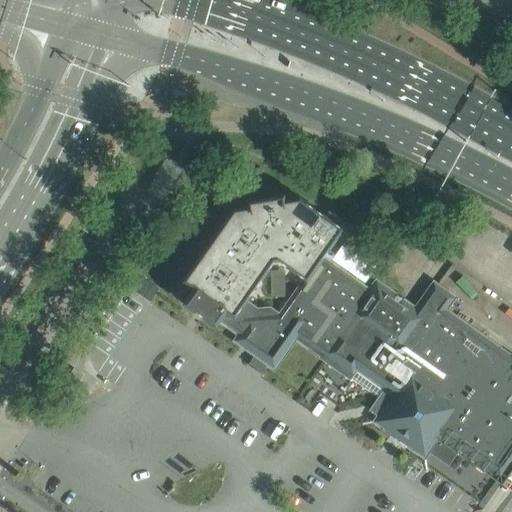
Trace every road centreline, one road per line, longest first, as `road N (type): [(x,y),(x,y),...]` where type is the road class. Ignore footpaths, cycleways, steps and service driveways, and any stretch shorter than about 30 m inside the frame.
road 1 (secondary): [(103,35),(328,101),(511,190)]
road 2 (secondary): [(511,136),(349,55),(194,0)]
road 3 (secondary): [(0,261),(76,117),(103,35)]
road 4 (unclassified): [(0,407),(133,198)]
road 5 (secondary): [(63,26),(0,167)]
